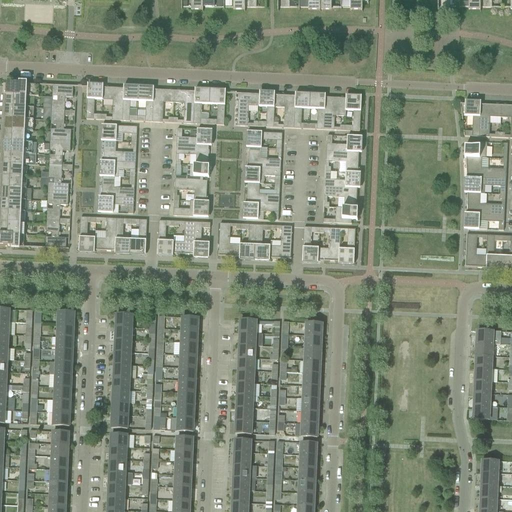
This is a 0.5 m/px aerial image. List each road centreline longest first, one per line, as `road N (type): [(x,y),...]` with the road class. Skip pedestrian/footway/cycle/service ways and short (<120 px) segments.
road 1 (residential): [(0,68),(511,92)]
road 2 (residential): [(78,511),(89,270)]
road 3 (residential): [(202,511),(214,276)]
road 4 (residential): [(329,511),(334,286)]
road 5 (residential): [(464,511),(457,418),(461,297),(468,291)]
road 6 (residential): [(89,270),(214,276)]
road 7 (residential): [(214,276),(334,286)]
